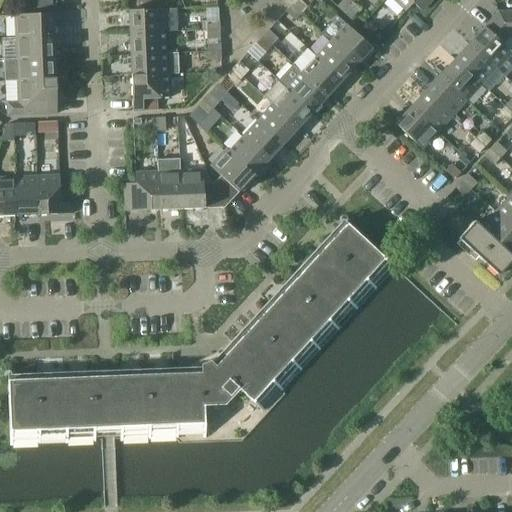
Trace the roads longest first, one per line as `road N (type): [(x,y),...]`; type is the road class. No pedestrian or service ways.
road 1 (residential): [(0,309),(3,315),(206,304),(207,253)]
road 2 (residential): [(93,119),(181,115),(283,0)]
road 3 (residential): [(207,253),(242,250),(345,136)]
road 4 (residential): [(345,136),(470,0)]
road 5 (tertiary): [(391,449),(508,319)]
road 6 (residential): [(100,256),(93,119)]
road 7 (residential): [(511,488),(437,489),(391,449)]
